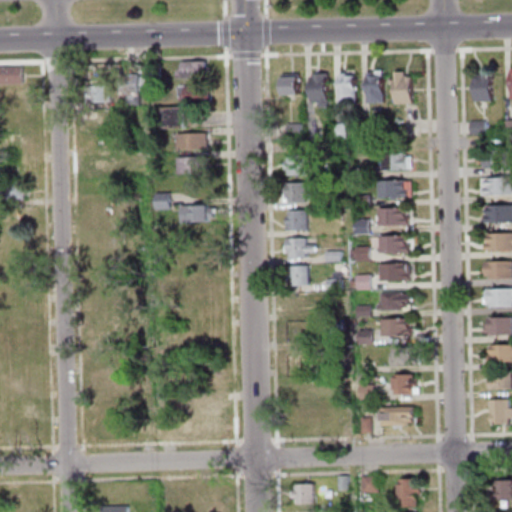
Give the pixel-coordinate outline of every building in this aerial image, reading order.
[(176,79),(176,71),(181,71),(181,63),(204,62),(205,78),(176,79)] [(158,63),(158,77),(151,77),(150,63),(158,63)] [(0,82),(24,83),(24,66),(0,65),(0,82)] [(491,101),(473,102),(472,77),(480,76),(480,70),(490,70),(491,101)] [(366,103),(365,71),(380,71),(380,76),(381,76),(382,103),(366,103)] [(393,73),(403,72),(403,78),(409,78),(410,103),(393,104),(393,73)] [(345,73),(345,77),(354,77),(355,106),(347,107),(347,102),(339,102),(338,74),(345,73)] [(319,108),(318,101),(309,101),(308,80),(312,80),(312,75),(325,74),(326,107),(319,108)] [(119,105),(118,75),(137,75),(138,104),(119,105)] [(297,78),(297,95),(281,95),(281,78),(297,78)] [(0,86),(0,104),(25,104),(25,87),(0,86)] [(85,103),(85,87),(110,86),(110,102),(85,103)] [(205,103),(180,104),(180,96),(178,96),(177,87),(204,86),(205,103)] [(183,107),(184,128),(152,128),(152,108),(183,107)] [(29,115),(0,115),(0,125),(29,125),(29,115)] [(469,121),(484,121),(484,135),(469,135),(469,121)] [(369,138),(359,138),(359,123),(369,123),(369,138)] [(286,124),(300,124),(300,139),(287,139),(286,124)] [(344,124),(344,138),(332,139),(331,124),(344,124)] [(176,134),(205,133),(206,149),(176,150),(176,134)] [(482,155),(485,155),(485,151),(505,151),(506,167),(482,168),(482,155)] [(384,171),(383,154),(402,153),(402,157),(410,157),(410,168),(406,168),(406,170),(384,171)] [(116,172),(88,173),(87,157),(116,156),(116,172)] [(286,156),(304,156),(304,175),(287,175),(286,156)] [(207,157),(207,173),(177,174),(177,158),(207,157)] [(355,178),(354,167),(370,167),(370,177),(355,178)] [(511,194),(480,195),(480,179),(511,178),(511,194)] [(410,182),(410,197),(377,198),(377,183),(410,182)] [(2,183),(2,199),(29,199),(29,183),(2,183)] [(303,183),(304,202),(284,203),(283,184),(303,183)] [(154,194),(169,194),(169,209),(154,209),(154,194)] [(369,205),(353,205),(352,196),(369,196),(369,205)] [(480,215),(480,206),(511,205),(511,222),(484,223),(483,214),(480,215)] [(180,206),(207,206),(208,223),(181,223),(180,206)] [(378,226),(378,209),(404,208),(404,217),(408,217),(408,225),(378,226)] [(284,217),(287,217),(287,211),(305,211),(306,230),(285,231),(284,217)] [(354,234),(354,219),(369,219),(369,233),(354,234)] [(214,227),(192,227),(192,243),(214,243),(214,227)] [(511,250),(485,251),(485,243),(487,243),(487,234),(511,234),(511,250)] [(410,235),(410,253),(379,254),(378,236),(410,235)] [(305,258),(288,258),(288,254),(286,254),(285,239),(304,238),(305,245),(313,245),(313,252),(305,253),(305,258)] [(368,261),(355,261),(355,258),(350,258),(350,250),(355,250),(355,247),(368,247),(368,261)] [(340,262),(325,262),(325,251),(339,251),(340,262)] [(213,252),(193,252),(193,270),(213,270),(213,252)] [(484,262),(511,261),(511,279),(488,279),(488,276),(484,276),(484,262)] [(380,281),(379,265),(406,264),(406,280),(380,281)] [(288,267),(307,266),(307,285),(289,285),(288,267)] [(356,276),(369,276),(369,289),(356,289),(356,276)] [(217,293),(217,277),(176,277),(176,293),(217,293)] [(326,290),(325,279),(340,279),(341,289),(326,290)] [(511,307),(488,307),(488,304),(486,305),(486,290),(511,289),(511,307)] [(309,312),(309,293),(290,293),(290,312),(309,312)] [(402,293),(402,295),(409,295),(409,304),(402,304),(402,310),(377,311),(377,304),(382,304),(381,294),(402,293)] [(187,301),(187,316),(216,316),(216,301),(187,301)] [(30,302),(5,302),(5,321),(30,321),(30,302)] [(370,316),(357,316),(356,307),(369,306),(370,316)] [(486,318),(511,318),(511,335),(488,335),(488,333),(484,333),(484,327),(486,327),(486,318)] [(411,328),(411,335),(381,336),(380,320),(407,319),(407,328),(411,328)] [(309,320),(291,320),(291,340),(309,340),(309,320)] [(31,344),(31,327),(11,327),(11,344),(31,344)] [(358,331),(371,330),(371,344),(358,344),(358,331)] [(511,362),(487,363),(486,355),(490,355),(490,346),(511,346),(511,362)] [(292,368),(310,368),(310,348),(292,348),(292,368)] [(394,366),(394,365),(389,365),(389,357),(393,357),(393,349),(411,348),(411,366),(394,366)] [(358,363),(372,362),(372,372),(358,373),(358,363)] [(490,373),(510,373),(511,390),(488,391),(488,378),(491,377),(490,373)] [(412,375),(412,388),(418,388),(418,394),(395,395),(394,375),(412,375)] [(372,399),(359,400),(358,385),(372,385),(372,399)] [(217,414),(217,395),(189,395),(189,414),(217,414)] [(124,397),(101,397),(101,414),(124,414),(124,397)] [(9,418),(32,418),(32,400),(9,400),(9,418)] [(507,424),(489,424),(489,401),(507,400),(508,409),(511,409),(511,417),(507,418),(507,424)] [(293,425),(314,425),(314,405),(293,405),(293,425)] [(381,426),(380,408),(412,408),(413,418),(411,418),(411,422),(408,422),(408,425),(381,426)] [(370,432),(360,432),(359,418),(369,417),(370,432)] [(194,419),(194,435),(221,435),(221,419),(194,419)] [(96,422),(96,437),(129,437),(129,422),(96,422)] [(32,440),(32,424),(8,424),(8,440),(32,440)] [(347,475),(347,490),(337,490),(337,476),(347,475)] [(377,493),(361,493),(361,476),(376,476),(377,493)] [(399,479),(414,479),(415,505),(399,506),(399,479)] [(511,500),(491,501),(491,493),(498,493),(497,481),(511,481),(511,500)] [(312,484),(312,503),(295,504),(294,484),(312,484)] [(10,501),(35,501),(35,488),(10,488),(10,501)]
